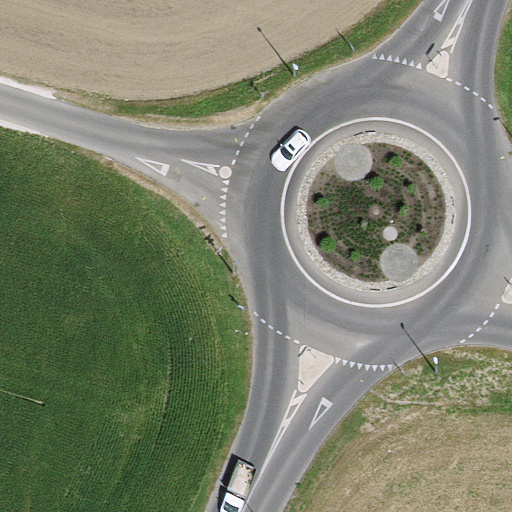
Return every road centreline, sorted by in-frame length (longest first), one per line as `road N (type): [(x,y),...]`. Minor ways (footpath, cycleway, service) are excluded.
road 1 (unclassified): [(0,99),(258,184)]
road 2 (secondary): [(422,100),(353,93),(320,105),(292,125),(258,184)]
road 3 (secondary): [(483,273),(499,207),(492,173),(476,142),(422,100)]
road 4 (secondary): [(329,326),(243,511)]
road 5 (secondary): [(329,326),(399,333),(432,322),(483,273)]
road 6 (secondary): [(258,184),(260,252),(299,308),(329,326)]
